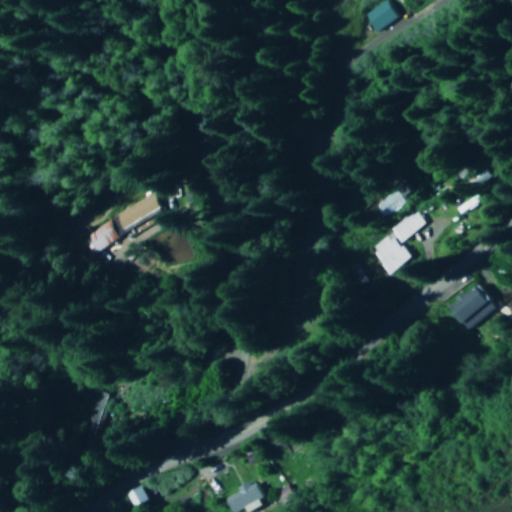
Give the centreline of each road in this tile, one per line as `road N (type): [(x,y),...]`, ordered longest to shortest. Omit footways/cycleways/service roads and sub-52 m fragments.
road 1 (residential): [(270,409),(155,27),(157,0)]
road 2 (residential): [(270,409),(390,327),(511,219)]
road 3 (residential): [(95,511),(270,409)]
